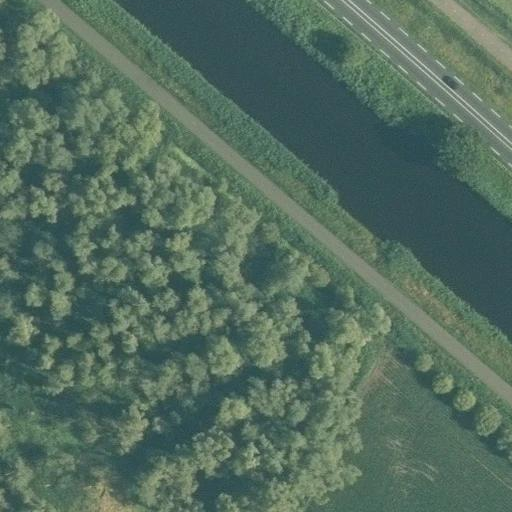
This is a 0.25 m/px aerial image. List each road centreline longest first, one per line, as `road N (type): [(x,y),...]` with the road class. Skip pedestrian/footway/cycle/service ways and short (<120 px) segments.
road 1 (unclassified): [(511,400),(42,0)]
road 2 (primary): [(511,147),(343,0)]
